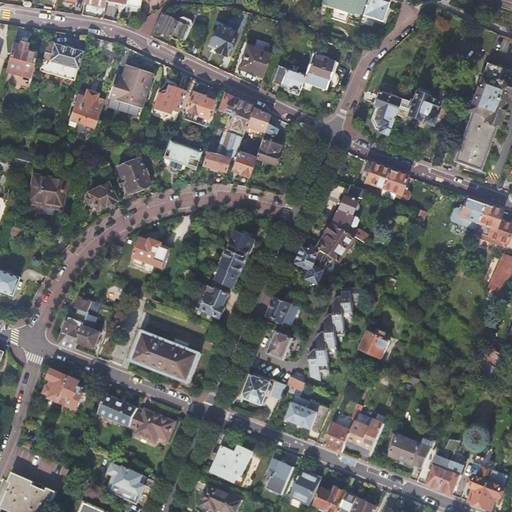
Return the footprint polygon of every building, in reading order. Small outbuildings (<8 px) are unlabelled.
[(358,0),(327,0),(327,3),(339,7),(338,8),(348,11),(349,10),(355,12),(358,0)] [(382,22),(389,0),(369,0),(364,16),(382,22)] [(162,15),(155,30),(171,38),(179,42),(180,40),(184,42),(185,40),(191,27),(193,28),(194,26),(193,21),(190,20),(189,22),(182,18),(179,19),(178,21),(162,15)] [(219,26),(209,46),(216,49),(215,51),(226,56),(237,34),(219,26)] [(21,45),(14,43),(7,71),(30,77),(34,62),(35,63),(36,59),(35,58),(37,53),(27,50),(29,44),(22,42),(21,45)] [(82,52),(48,43),(43,62),(50,64),(51,61),(61,63),(60,66),(67,68),(68,65),(78,68),(82,52)] [(264,76),(271,55),(247,47),(240,68),(264,76)] [(338,64),(312,55),(308,65),(305,75),(302,82),(326,91),(328,82),(337,85),(339,80),(339,78),(338,77),(337,75),(336,74),(334,73),(338,64)] [(472,112),(455,161),(481,171),(499,125),(498,125),(509,96),(511,97),(511,81),(510,81),(511,74),(511,72),(487,63),(470,110),(474,111),(474,113),(472,112)] [(116,74),(108,97),(141,109),(153,74),(126,65),(122,76),(116,74)] [(302,82),(305,75),(278,66),(273,82),(289,88),(288,92),(298,96),(302,82)] [(160,94),(155,108),(170,113),(169,114),(177,117),(186,92),(169,86),(167,93),(165,93),(164,93),(164,94),(163,95),(160,94)] [(100,115),(105,100),(97,97),(98,94),(88,91),(87,94),(80,91),(74,107),(70,118),(78,121),(78,123),(87,126),(87,124),(96,127),(97,123),(100,115)] [(193,92),(184,119),(205,127),(214,101),(205,98),(206,96),(193,92)] [(379,131),(388,135),(396,115),(401,100),(378,92),(374,105),(380,108),(375,119),(378,125),(381,126),(379,131)] [(452,92),(444,93),(445,102),(454,100),(452,92)] [(413,103),(402,98),(401,100),(396,115),(410,120),(412,117),(420,120),(420,119),(425,120),(425,121),(432,124),(435,117),(447,122),(448,119),(446,107),(438,104),(439,102),(428,98),(429,97),(428,97),(418,93),(417,93),(413,103)] [(253,107),(225,94),(220,111),(231,115),(226,126),(221,124),(217,128),(210,148),(217,150),(216,154),(217,154),(230,158),(235,159),(238,152),(239,150),(242,138),(246,127),(253,107)] [(271,116),(253,107),(246,127),(264,133),(271,116)] [(35,112),(29,110),(26,123),(32,124),(35,112)] [(170,140),(164,156),(172,159),(170,166),(173,167),(172,170),(177,171),(177,169),(181,170),(184,163),(188,164),(187,167),(196,170),(199,163),(203,152),(170,140)] [(261,143),(257,156),(256,158),(255,159),(277,167),(280,159),(278,155),(278,154),(281,147),(262,140),(261,143)] [(18,150),(15,159),(25,162),(32,164),(33,158),(34,155),(18,150)] [(216,154),(208,152),(203,166),(225,172),(230,158),(217,154),(216,154)] [(238,152),(235,159),(233,166),(232,169),(241,172),(240,174),(249,177),(251,172),(255,159),(256,158),(238,152)] [(13,159),(0,155),(0,170),(9,173),(13,159)] [(140,160),(118,169),(123,180),(119,181),(121,187),(125,186),(128,195),(150,186),(140,160)] [(377,190),(375,194),(380,196),(390,170),(371,163),(367,162),(364,169),(365,172),(369,173),(366,182),(381,188),(380,191),(377,190)] [(390,170),(380,196),(385,198),(394,201),(395,196),(406,200),(409,199),(410,194),(409,191),(402,189),(407,177),(390,170)] [(35,177),(30,201),(40,203),(39,207),(61,211),(67,183),(35,177)] [(90,196),(86,198),(88,204),(93,202),(97,210),(117,201),(108,184),(89,193),(90,196)] [(344,195),(333,222),(364,244),(366,245),(368,242),(366,240),(368,237),(355,227),(358,220),(353,217),(354,214),(352,214),(353,211),(355,212),(357,211),(359,207),(358,204),(356,204),(359,198),(361,199),(364,197),(366,191),(351,186),(347,196),(344,195)] [(475,230),(484,204),(467,198),(463,211),(457,209),(454,210),(451,218),(452,222),(475,230)] [(502,211),(484,204),(475,230),(473,235),(503,246),(505,242),(507,243),(511,230),(511,224),(498,220),(502,211)] [(427,212),(420,210),(416,219),(422,222),(427,212)] [(325,234),(316,247),(317,247),(317,248),(327,255),(338,263),(354,239),(334,226),(332,224),(331,226),(328,226),(325,231),(325,234)] [(26,232),(12,226),(9,234),(23,240),(26,232)] [(238,233),(230,250),(249,258),(257,241),(238,233)] [(136,257),(148,262),(155,265),(163,244),(153,240),(153,242),(143,238),(136,257)] [(314,252),(300,246),(293,263),(308,270),(304,279),(316,285),(324,267),(320,266),(324,256),(327,255),(317,248),(314,252)] [(249,258),(230,250),(216,281),(235,289),(249,258)] [(507,256),(503,254),(499,264),(503,266),(507,256)] [(503,298),(511,277),(511,258),(507,256),(503,266),(499,264),(489,286),(491,287),(489,292),(503,298)] [(0,270),(0,291),(13,297),(20,278),(0,270)] [(206,305),(203,311),(217,317),(222,319),(226,308),(224,307),(230,295),(211,286),(203,304),(206,305)] [(338,307),(338,313),(338,317),(334,317),(329,322),(329,324),(329,330),(329,334),(325,334),(320,339),(320,341),(320,347),(320,351),(317,351),(312,357),(312,358),(312,364),(312,378),(322,383),(322,374),(330,374),(330,357),(340,357),(340,340),(349,340),(349,323),(358,323),(358,305),(367,306),(367,292),(346,292),(346,300),(343,300),(338,305),(338,307)] [(277,298),(269,316),(284,323),(292,304),(277,298)] [(69,324),(62,344),(76,350),(79,342),(84,326),(89,314),(89,313),(80,309),(76,320),(72,319),(70,324),(69,324)] [(84,326),(79,342),(96,349),(102,333),(94,330),(99,318),(89,314),(84,326)] [(144,332),(133,361),(190,383),(201,354),(144,332)] [(278,332),(269,354),(284,361),(294,339),(278,332)] [(370,332),(362,350),(383,360),(391,342),(370,332)] [(492,341),(490,347),(489,348),(504,355),(507,348),(492,341)] [(472,369),(485,381),(505,356),(488,349),(472,369)] [(52,399),(61,403),(71,378),(60,373),(60,374),(54,371),(50,380),(54,382),(51,389),(50,388),(48,389),(46,392),(47,395),(52,397),(52,399)] [(253,377),(246,394),(247,399),(263,405),(271,384),(272,380),(255,373),(253,377)] [(292,378),(304,383),(305,376),(298,373),(292,378)] [(406,380),(416,384),(419,386),(422,380),(409,374),(407,377),(406,380)] [(288,385),(303,392),(306,384),(304,383),(292,378),(292,377),(288,385)] [(71,378),(61,403),(78,411),(86,395),(83,394),(85,390),(80,387),(82,383),(71,378)] [(413,393),(416,384),(406,380),(406,381),(402,388),(413,393)] [(113,386),(105,383),(104,385),(103,385),(99,395),(108,398),(109,396),(113,386)] [(273,397),(281,400),(282,398),(285,391),(288,386),(279,383),(273,397)] [(349,430),(336,424),(335,424),(326,447),(343,453),(347,444),(361,414),(368,398),(356,393),(352,402),(359,405),(353,419),(354,420),(349,430)] [(109,396),(108,398),(100,415),(131,428),(139,409),(109,396)] [(287,421),(319,434),(330,409),(315,404),(312,410),(294,403),(287,421)] [(139,409),(131,428),(138,431),(136,435),(157,444),(160,438),(169,442),(177,423),(147,410),(146,412),(139,409)] [(361,414),(347,444),(373,455),(386,425),(376,421),(374,426),(371,425),(374,420),(361,414)] [(393,456),(424,469),(433,449),(400,437),(393,456)] [(25,442),(23,447),(31,450),(33,445),(25,442)] [(224,446),(212,473),(239,485),(255,452),(241,446),(238,453),(224,446)] [(469,459),(456,452),(453,460),(441,491),(453,495),(457,484),(459,485),(469,459)] [(441,491),(453,460),(442,455),(439,462),(444,464),(444,465),(440,464),(439,467),(435,466),(432,475),(434,476),(429,486),(441,491)] [(477,457),(470,476),(476,478),(472,488),(476,489),(474,493),(471,502),(482,506),(490,483),(497,465),(477,457)] [(268,488),(283,495),(294,470),(281,465),(282,463),(275,459),(268,475),(272,478),(268,488)] [(125,469),(117,486),(140,496),(145,486),(140,484),(143,477),(132,472),(133,471),(129,469),(128,470),(125,469)] [(292,497),(311,506),(323,480),(303,471),(292,497)] [(10,483),(14,484),(16,478),(35,486),(36,483),(15,473),(10,483)] [(4,505),(19,511),(46,511),(52,501),(55,494),(48,492),(43,489),(38,487),(35,486),(16,478),(14,484),(4,505)] [(506,489),(490,483),(482,506),(493,511),(498,498),(501,499),(506,489)] [(210,486),(200,506),(213,511),(217,511),(219,510),(223,511),(237,511),(242,500),(210,486)] [(317,505),(331,511),(339,511),(348,493),(348,492),(338,487),(335,494),(325,489),(317,505)] [(55,494),(52,501),(55,502),(59,493),(50,489),(48,492),(55,494)] [(348,493),(339,511),(340,511),(351,511),(358,498),(348,493)] [(398,496),(391,493),(386,505),(388,506),(395,502),(398,496)] [(376,511),(378,508),(360,499),(353,511),(376,511)] [(105,511),(86,503),(82,511),(105,511)]
